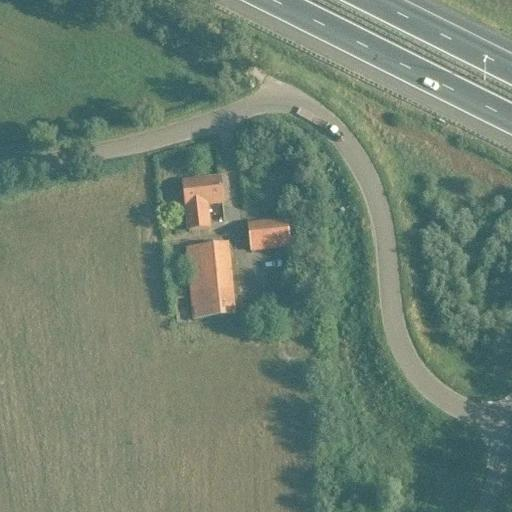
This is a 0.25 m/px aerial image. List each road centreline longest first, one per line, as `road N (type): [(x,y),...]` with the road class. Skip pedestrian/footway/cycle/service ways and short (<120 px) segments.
road 1 (unclassified): [(0,166),(268,116),(321,125),(348,152),(368,192),(393,321),(423,383),(506,428)]
road 2 (motorway): [(265,0),(511,122)]
road 3 (motorway): [(511,68),(376,0)]
